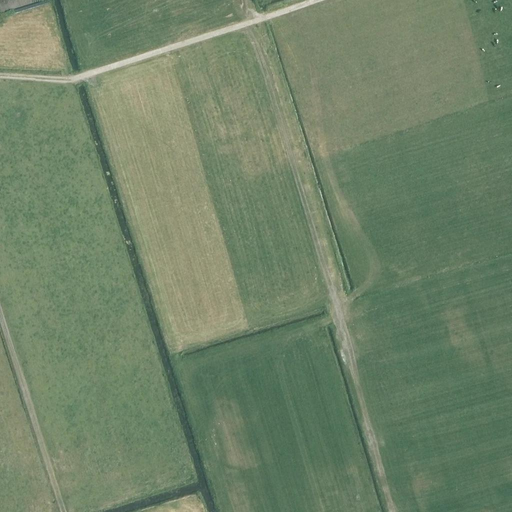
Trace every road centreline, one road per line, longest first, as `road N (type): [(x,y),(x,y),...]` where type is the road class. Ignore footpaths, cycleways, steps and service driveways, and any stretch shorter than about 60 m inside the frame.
road 1 (track): [(0,75),(67,79),(315,0)]
road 2 (track): [(0,313),(62,511)]
